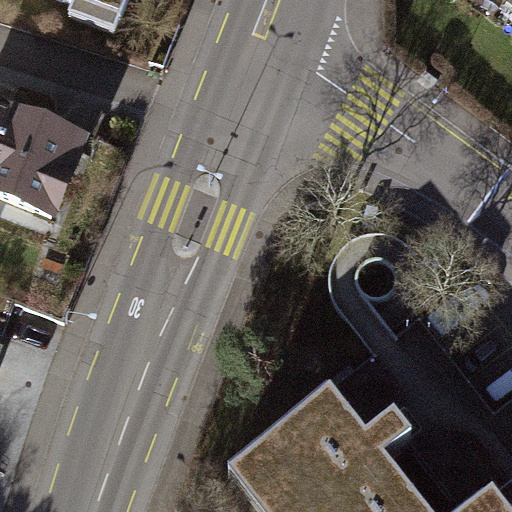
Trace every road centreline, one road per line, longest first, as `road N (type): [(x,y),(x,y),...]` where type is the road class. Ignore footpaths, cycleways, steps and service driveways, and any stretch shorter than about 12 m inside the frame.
road 1 (tertiary): [(251,50),(84,511)]
road 2 (residential): [(511,224),(251,50)]
